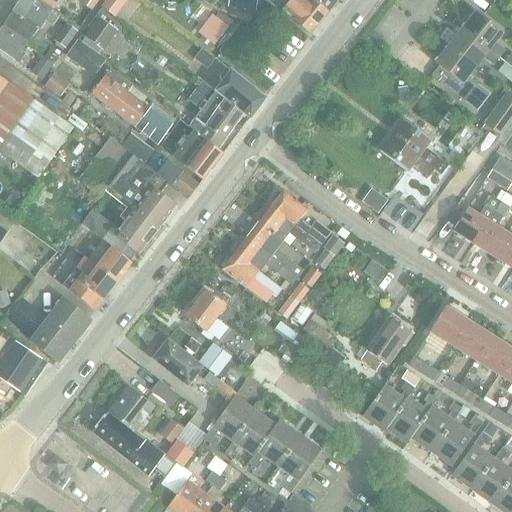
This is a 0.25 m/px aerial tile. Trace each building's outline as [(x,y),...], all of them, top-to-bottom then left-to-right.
[(29,0),(19,0),(11,12),(37,30),(43,22),(51,27),(57,19),(29,0)] [(37,0),(50,9),(56,0),(37,0)] [(83,0),(80,4),(92,12),(99,0),(83,0)] [(107,0),(101,7),(114,18),(128,0),(107,0)] [(244,0),(244,9),(256,10),(256,0),(244,0)] [(308,0),(309,0),(308,0),(290,0),(282,10),(309,34),(327,12),(311,0),(308,0)] [(308,0),(309,0),(308,0),(311,0),(327,12),(337,0),(308,0)] [(11,13),(0,28),(26,46),(30,40),(39,47),(46,36),(37,30),(11,12),(11,13)] [(475,12),(461,29),(498,58),(503,51),(494,43),(502,33),(475,12)] [(243,16),(240,22),(247,25),(250,19),(243,16)] [(85,37),(104,51),(118,32),(98,18),(85,37)] [(200,39),(198,41),(211,50),(214,46),(227,30),(219,23),(215,20),(201,37),(200,39)] [(54,41),(66,49),(78,33),(66,25),(54,41)] [(26,46),(0,28),(0,52),(18,65),(23,57),(25,54),(22,51),(26,46)] [(461,29),(448,46),(475,67),(482,57),(492,65),(498,58),(461,29)] [(373,31),(365,41),(373,48),(377,42),(381,37),(373,31)] [(475,67),(448,46),(434,64),(438,67),(430,77),(464,102),(477,85),(467,77),(475,67)] [(31,73),(43,81),(54,65),(55,65),(62,55),(51,47),(44,58),(42,57),(31,73)] [(201,48),(193,57),(206,67),(213,58),(201,48)] [(90,94),(133,126),(149,106),(144,102),(145,100),(130,88),(108,72),(104,77),(97,86),(96,86),(90,94)] [(222,82),(215,91),(242,114),(250,119),(264,100),(230,72),(228,74),(227,73),(223,73),(220,77),(221,81),(222,82)] [(44,87),(60,98),(69,85),(54,73),(44,87)] [(0,152),(37,178),(71,127),(0,79),(0,152)] [(398,89),(399,98),(409,98),(408,89),(398,89)] [(188,128),(192,132),(216,149),(242,114),(215,91),(206,103),(203,101),(200,105),(198,108),(201,110),(188,128)] [(67,94),(60,103),(68,108),(75,100),(67,94)] [(484,123),(501,137),(511,122),(511,102),(503,97),(484,123)] [(76,100),(69,109),(77,115),(84,105),(76,100)] [(151,104),(149,106),(133,126),(157,145),(170,126),(166,123),(169,118),(151,104)] [(449,113),(444,119),(451,124),(456,118),(449,113)] [(418,165),(416,169),(428,177),(433,170),(440,175),(447,166),(424,149),(430,140),(402,119),(378,151),(406,172),(414,162),(418,165)] [(222,154),(216,149),(192,132),(173,158),(202,181),(222,154)] [(131,134),(121,146),(133,155),(144,163),(154,151),(131,134)] [(107,189),(134,209),(159,228),(175,207),(150,189),(159,178),(155,175),(132,157),(133,155),(121,146),(110,138),(69,193),(91,209),(107,189)] [(511,165),(498,156),(490,169),(511,183),(511,181),(511,165)] [(166,161),(155,175),(159,178),(188,199),(198,186),(166,161)] [(395,206),(388,215),(400,225),(421,198),(400,181),(386,200),(395,206)] [(377,214),(387,201),(372,189),(362,202),(377,214)] [(273,203),(269,208),(320,247),(325,239),(299,219),(306,211),(281,192),(280,194),(277,192),(270,201),(273,203)] [(474,244),(494,257),(508,235),(495,227),(502,216),(504,217),(511,205),(511,197),(505,193),(474,244)] [(466,209),(452,230),(474,244),(499,202),(489,197),(477,216),(466,209)] [(269,208),(257,223),(282,242),(288,234),(309,251),(313,254),(320,247),(269,208)] [(159,228),(134,209),(114,236),(138,255),(159,228)] [(82,225),(101,241),(109,231),(113,226),(93,211),(89,216),(82,225)] [(0,246),(11,231),(0,223),(0,246)] [(257,223),(245,239),(298,279),(303,272),(296,267),(275,251),(282,242),(257,223)] [(494,257),(511,267),(511,237),(508,235),(494,257)] [(332,237),(323,249),(333,257),(342,243),(332,237)] [(245,239),(233,254),(258,273),(258,272),(264,265),(292,287),(298,279),(245,239)] [(349,243),(345,248),(351,253),(355,248),(349,243)] [(111,249),(94,271),(114,286),(130,264),(111,249)] [(333,257),(323,249),(323,250),(324,251),(316,265),(324,270),(333,257)] [(258,273),(233,254),(229,259),(227,257),(220,266),(223,268),(220,271),(244,289),(252,279),(274,297),(280,290),(258,272),(258,273)] [(379,266),(371,278),(378,283),(387,271),(379,266)] [(302,281),(310,288),(321,275),(312,269),(302,281)] [(114,286),(94,271),(88,279),(82,275),(68,292),(89,308),(97,298),(101,302),(114,286)] [(26,286),(12,304),(29,318),(44,301),(26,286)] [(4,290),(0,291),(0,308),(9,305),(4,290)] [(184,317),(204,332),(205,330),(218,339),(226,328),(214,319),(224,305),(205,290),(184,317)] [(278,313),(287,320),(298,304),(290,297),(278,313)] [(32,339),(30,342),(55,361),(72,339),(87,320),(62,300),(47,320),(32,339)] [(429,331),(452,345),(467,322),(444,307),(429,331)] [(360,359),(376,370),(381,362),(387,366),(411,331),(389,317),(360,359)] [(302,331),(328,349),(335,339),(309,321),(302,331)] [(452,345),(475,360),(490,337),(467,322),(452,345)] [(285,351),(279,361),(287,366),(289,368),(296,359),(307,343),(296,336),(285,351)] [(475,360),(498,375),(511,353),(511,350),(490,337),(475,360)] [(189,339),(183,348),(193,355),(199,347),(189,339)] [(0,352),(0,378),(24,395),(45,365),(8,340),(0,352)] [(197,363),(167,341),(153,360),(188,386),(203,367),(197,363)] [(210,344),(197,363),(203,367),(216,376),(229,358),(210,344)] [(511,353),(498,375),(511,383),(511,353)] [(408,367),(433,382),(439,373),(422,362),(421,363),(414,358),(408,367)] [(433,382),(453,395),(459,385),(444,375),(450,366),(446,363),(439,373),(433,382)] [(383,431),(407,398),(420,379),(407,370),(401,379),(406,383),(401,389),(404,391),(400,397),(397,395),(384,385),(379,393),(362,417),(383,431)] [(220,381),(210,373),(204,381),(214,389),(220,381)] [(151,393),(171,408),(178,398),(159,383),(151,393)] [(453,395),(477,409),(483,400),(459,385),(453,395)] [(127,387),(107,412),(134,433),(154,407),(127,387)] [(437,390),(432,397),(437,400),(442,393),(437,390)] [(442,393),(437,400),(442,404),(447,397),(442,393)] [(385,429),(406,444),(432,407),(437,400),(432,397),(428,394),(424,400),(427,402),(422,409),(419,406),(407,398),(383,431),(383,432),(385,429)] [(221,435),(232,443),(254,411),(234,396),(203,440),(212,447),(218,439),(214,437),(218,432),(221,435)] [(477,409),(501,424),(506,415),(483,400),(477,409)] [(410,438),(430,452),(452,421),(457,414),(462,408),(453,403),(448,410),(451,412),(447,417),(432,407),(406,444),(410,438)] [(462,408),(457,414),(464,419),(470,411),(463,407),(462,408)] [(238,447),(252,457),(275,425),(254,411),(232,443),(224,455),(233,461),(238,453),(235,452),(238,447)] [(134,433),(107,412),(92,432),(148,476),(163,456),(134,433)] [(501,424),(511,431),(511,418),(506,415),(501,424)] [(452,421),(430,452),(450,467),(482,423),(473,417),(469,423),(472,426),(468,432),(464,430),(452,421)] [(262,456),(277,467),(300,435),(279,421),(276,426),(275,425),(252,457),(248,463),(256,470),(262,463),(259,461),(262,456)] [(451,475),(471,490),(494,459),(480,449),(483,443),(486,445),(499,428),(490,422),(482,433),(451,475)] [(300,435),(277,467),(289,476),(293,478),(289,483),(286,481),(281,487),(282,488),(289,494),(321,451),(300,435)] [(471,490),(492,505),(511,476),(511,471),(500,463),(504,458),(506,460),(511,453),(502,447),(494,459),(471,490)] [(46,466),(59,476),(67,465),(54,455),(46,466)] [(214,456),(206,467),(212,471),(219,477),(220,477),(227,466),(214,456)] [(165,458),(156,469),(166,476),(169,472),(174,465),(165,458)] [(205,481),(212,486),(219,477),(212,471),(205,481)] [(166,476),(160,484),(176,495),(185,483),(169,472),(166,476)] [(511,511),(511,476),(492,505),(501,511),(511,511)] [(219,477),(212,486),(220,492),(227,482),(220,477),(219,477)] [(167,508),(172,511),(193,511),(204,496),(185,483),(176,495),(167,508)] [(282,488),(277,494),(285,500),(289,494),(282,488)] [(193,511),(221,511),(223,510),(204,496),(193,511)] [(242,508),(247,511),(249,511),(255,505),(248,500),(242,508)]
